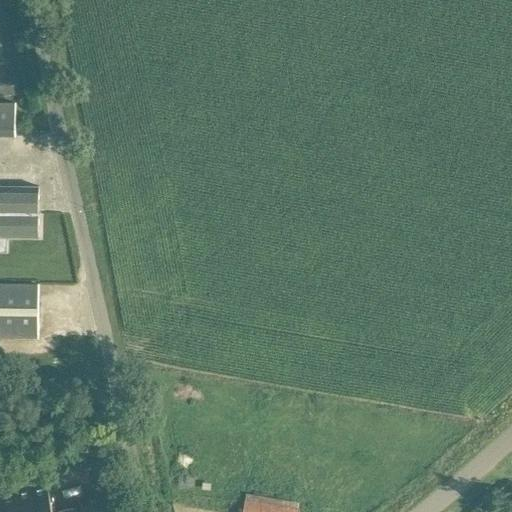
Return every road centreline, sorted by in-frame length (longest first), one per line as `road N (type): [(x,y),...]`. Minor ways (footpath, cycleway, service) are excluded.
road 1 (unclassified): [(147,511),(34,0)]
road 2 (unclassified): [(417,511),(511,435)]
